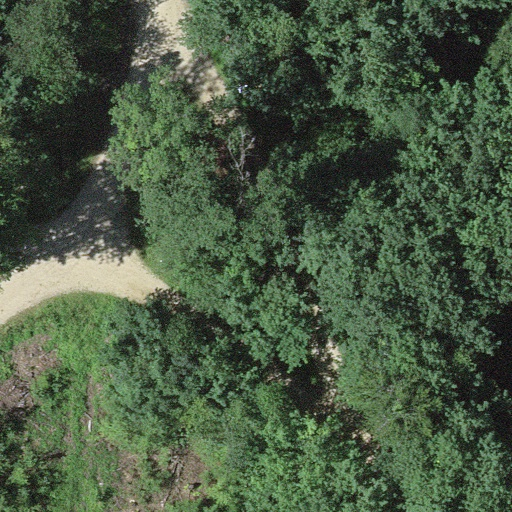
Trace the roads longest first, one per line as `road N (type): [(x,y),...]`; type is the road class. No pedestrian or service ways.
road 1 (track): [(364,483),(332,313),(291,192),(207,0)]
road 2 (track): [(379,511),(338,435),(271,376),(162,300),(0,228)]
road 3 (track): [(206,0),(124,126),(0,261)]
